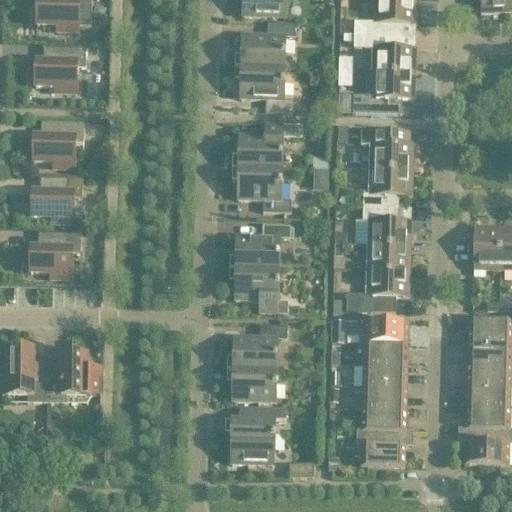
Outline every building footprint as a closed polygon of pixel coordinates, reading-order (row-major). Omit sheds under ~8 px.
[(38,2),(37,28),(57,29),(57,35),(79,35),(79,29),(90,30),(92,4),(88,4),(87,0),(45,0),(45,2),(38,2)] [(286,0),(243,0),(243,20),(286,21),(286,0)] [(418,1),(375,0),(374,25),(368,25),(368,26),(354,25),(354,38),(393,38),(393,27),(417,27),(418,1)] [(507,16),(505,0),(479,0),(481,18),(507,16)] [(242,38),(241,70),(285,72),(285,40),(295,41),(296,27),(268,27),(267,39),(242,38)] [(354,38),(343,38),(343,45),(354,45),(353,51),(373,51),(373,76),(416,77),(417,51),(393,50),(393,38),(354,38)] [(36,64),(35,90),(56,91),(56,97),(77,97),(78,71),(86,71),(86,51),(44,50),(43,64),(36,64)] [(340,59),(341,87),(354,87),(353,59),(340,59)] [(285,72),(241,70),(241,103),(266,104),(265,116),(293,116),(294,103),(284,103),(285,72)] [(416,77),(373,76),(372,100),(366,100),(366,114),(391,114),(391,102),(415,103),(416,77)] [(34,139),(33,165),(54,166),(54,172),(75,172),(76,146),(84,147),(84,126),(42,125),(41,139),(34,139)] [(232,171),(282,172),(283,141),(303,142),(303,128),(265,127),(265,139),(240,139),(239,159),(233,158),(232,171)] [(370,173),(413,174),(414,148),(394,147),(394,135),(361,134),(361,148),(371,148),(370,173)] [(329,173),(329,162),(314,162),(313,173),(316,173),(329,173)] [(282,172),(232,171),(232,184),(238,184),(238,203),(263,204),(263,216),(291,217),(291,204),(281,203),(282,172)] [(364,197),(363,210),(388,211),(389,199),(413,200),(413,174),(370,173),(370,197),(364,197)] [(33,194),(32,221),(52,221),(52,227),(74,228),(74,202),(82,202),(83,182),(40,181),(40,195),(33,194)] [(388,211),(363,210),(363,223),(369,224),(368,248),(411,249),(412,223),(388,223),(388,211)] [(237,239),(236,272),(279,273),(280,242),(290,242),(290,229),(262,228),(262,240),(237,239)] [(499,274),(499,230),(473,230),(473,273),(499,274)] [(511,230),(499,230),(499,274),(511,273),(511,230)] [(31,250),(30,276),(51,277),(51,283),(72,283),(73,257),(81,257),(81,237),(39,236),(38,250),(31,250)] [(345,248),(345,236),(333,236),(333,238),(333,247),(334,247),(342,247),(345,248)] [(334,247),(334,260),(342,260),(342,247),(334,247)] [(411,249),(368,248),(367,273),(411,274),(411,249)] [(279,273),(236,272),(235,304),(260,305),(260,317),(288,318),(288,304),(278,304),(279,273)] [(411,274),(367,273),(367,298),(347,297),(346,316),(371,317),(371,316),(395,317),(396,300),(410,300),(411,274)] [(499,307),(499,315),(511,315),(511,306),(499,307)] [(499,315),(499,307),(487,307),(487,316),(499,315)] [(343,347),(344,323),(332,323),(331,347),(343,347)] [(511,324),(468,323),(468,346),(511,347),(511,330),(511,324)] [(364,348),(408,349),(408,326),(365,325),(364,348)] [(233,372),(276,374),(277,342),(287,343),(288,329),(260,329),(259,341),(234,340),(233,372)] [(468,346),(467,367),(511,368),(511,347),(468,346)] [(408,349),(364,348),(363,369),(407,370),(408,349)] [(47,407),(47,366),(34,366),(34,352),(22,352),(22,357),(8,357),(7,371),(3,371),(3,376),(3,395),(3,399),(27,399),(27,406),(47,407)] [(47,366),(47,407),(67,407),(67,399),(92,399),(92,372),(88,372),(88,357),(74,357),(74,352),(62,352),(61,366),(47,366)] [(331,356),(331,369),(339,369),(339,356),(331,356)] [(467,367),(467,389),(510,390),(511,368),(467,367)] [(407,370),(363,369),(363,391),(407,392),(407,370)] [(276,374),(233,372),(232,405),(276,406),(276,374)] [(339,376),(331,376),(330,390),(339,390),(339,376)] [(467,389),(466,410),(510,411),(510,390),(467,389)] [(407,392),(363,391),(362,412),(406,413),(407,392)] [(338,406),(338,393),(330,393),(330,406),(338,406)] [(510,411),(466,410),(466,431),(466,432),(509,433),(509,432),(510,411)] [(232,423),(231,456),(232,456),(232,468),(273,469),(273,457),(274,457),(275,425),(285,426),(285,412),(257,412),(257,424),(232,423)] [(362,412),(362,433),(362,434),(406,435),(406,413),(362,412)] [(466,432),(466,431),(458,431),(458,446),(465,446),(465,468),(509,469),(509,447),(511,447),(511,432),(509,432),(509,433),(466,432)] [(362,434),(362,433),(357,433),(357,448),(361,448),(361,470),(405,471),(405,449),(413,450),(413,435),(406,435),(362,434)] [(333,474),(339,474),(340,462),(328,462),(327,474),(333,474)] [(314,467),(289,468),(289,482),(314,482),(314,467)]
